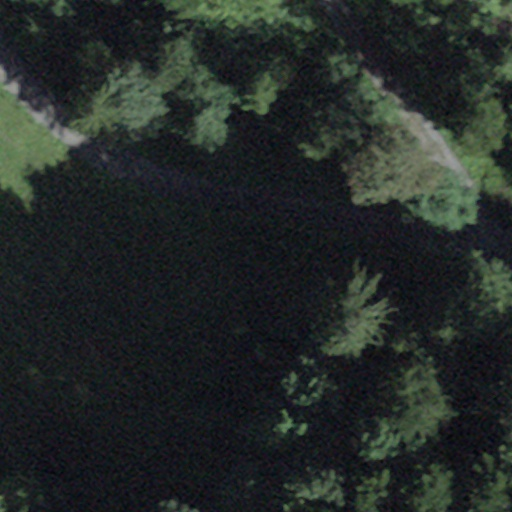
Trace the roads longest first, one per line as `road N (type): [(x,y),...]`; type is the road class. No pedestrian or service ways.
road 1 (track): [(0,53),(49,110),(124,164),(394,218),(511,228)]
road 2 (track): [(511,223),(420,157),(327,0)]
